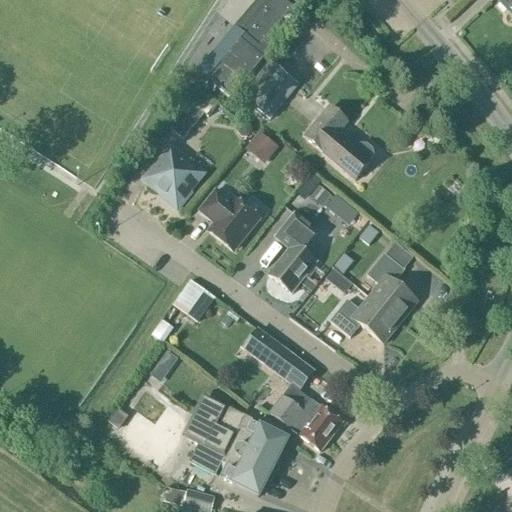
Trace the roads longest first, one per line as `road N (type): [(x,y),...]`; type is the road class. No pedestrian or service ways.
road 1 (residential): [(392,407),(113,214)]
road 2 (tertiary): [(511,139),(395,0)]
road 3 (tertiary): [(438,511),(494,384)]
road 4 (residential): [(392,407),(353,450),(324,511)]
